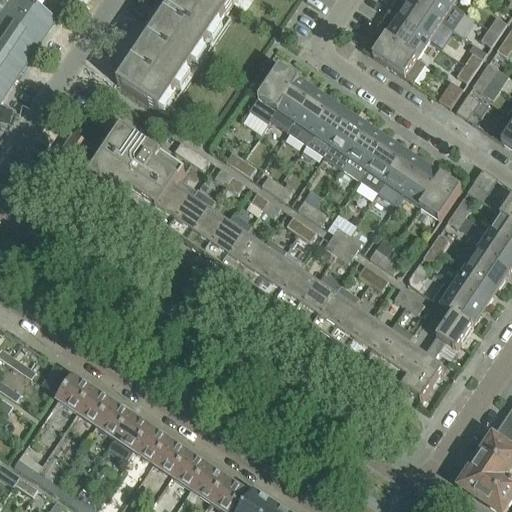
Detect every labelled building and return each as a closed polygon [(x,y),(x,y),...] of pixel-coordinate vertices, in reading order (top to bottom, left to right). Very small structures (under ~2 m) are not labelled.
[(0,0),(0,105),(54,25),(15,0),(0,0)] [(160,116),(225,18),(234,6),(231,4),(233,0),(178,0),(182,2),(128,81),(123,78),(117,87),(160,116)] [(440,0),(412,0),(409,5),(441,27),(462,41),(474,23),(453,9),(440,0)] [(459,0),(440,0),(453,9),(459,0)] [(429,45),(441,27),(409,5),(397,23),(429,45)] [(499,40),(507,28),(497,21),(488,33),(499,40)] [(429,45),(397,23),(385,41),(417,63),(417,62),(429,45)] [(499,40),(488,33),(481,44),(491,51),(499,40)] [(426,68),(417,62),(417,63),(385,41),(372,60),(413,87),(426,68)] [(507,62),(511,54),(511,48),(504,44),(497,55),(507,62)] [(475,75),(483,64),(473,57),(465,68),(475,75)] [(499,74),(489,67),(481,79),(491,86),(499,74)] [(475,75),(465,68),(457,80),(467,87),(475,75)] [(249,116),(268,128),(298,83),(280,71),(249,116)] [(483,98),(491,86),(481,79),(473,91),(483,98)] [(298,83),(270,125),(288,137),(316,95),(298,83)] [(450,112),(463,93),(451,85),(438,104),(450,112)] [(316,95),(288,137),(306,149),(334,107),(316,95)] [(488,110),(469,97),(456,116),(468,124),(473,116),(481,121),(488,110)] [(334,107),(306,149),(324,161),(352,119),(334,107)] [(352,119),(324,161),(342,173),(370,131),(352,119)] [(511,130),(501,146),(511,153),(511,130)] [(370,131),(342,173),(360,186),(388,144),(370,131)] [(121,133),(89,182),(152,224),(173,192),(174,192),(185,176),(121,133)] [(91,151),(73,139),(42,184),(60,196),(91,151)] [(378,198),(406,156),(388,144),(360,186),(378,198)] [(198,156),(182,145),(175,155),(191,166),(198,156)] [(238,174),(244,163),(233,155),(226,166),(238,174)] [(203,174),(210,164),(198,156),(191,166),(203,174)] [(406,156),(378,198),(396,210),(403,200),(424,168),(406,156)] [(256,171),(244,163),(238,174),(249,181),(256,171)] [(421,212),(442,180),(424,168),(403,200),(421,212)] [(226,190),(233,180),(222,172),(215,182),(226,190)] [(488,200),(498,184),(483,173),(467,197),(501,220),(501,219),(511,226),(511,202),(506,212),(488,200)] [(238,198),(245,188),(233,180),(226,190),(238,198)] [(273,198),(280,187),(269,180),(262,190),(273,198)] [(440,225),(461,193),(442,180),(421,212),(440,225)] [(292,195),(280,187),(273,198),(285,206),(292,195)] [(191,204),(174,192),(173,192),(152,224),(170,236),(191,204)] [(262,214),(269,204),(257,196),(251,207),(262,214)] [(466,221),(474,209),(463,202),(455,214),(466,221)] [(187,248),(209,216),(191,204),(170,236),(187,248)] [(274,222),(281,212),(269,204),(262,214),(274,222)] [(309,222),(316,212),(305,204),(298,214),(309,222)] [(328,219),(316,212),(309,222),(321,230),(328,219)] [(466,221),(455,214),(447,226),(458,233),(466,221)] [(205,260),(227,228),(209,216),(187,248),(205,260)] [(227,228),(205,260),(223,272),(245,240),(252,230),(234,218),(227,228)] [(511,226),(501,219),(501,220),(489,237),(511,252),(511,226)] [(298,238),(305,228),(293,220),(286,230),(298,238)] [(317,236),(305,228),(298,238),(310,246),(317,236)] [(343,249),(350,239),(338,231),(331,241),(343,249)] [(511,271),(511,252),(489,237),(477,255),(509,276),(511,271)] [(441,257),(449,245),(439,238),(431,250),(441,257)] [(362,247),(350,239),(343,249),(355,257),(362,247)] [(241,284),(263,252),(245,240),(223,272),(241,284)] [(336,259),(343,249),(331,241),(325,252),(336,259)] [(263,252),(241,284),(259,296),(286,256),(268,244),(263,252)] [(349,268),(355,257),(343,249),(336,259),(349,268)] [(441,257),(431,250),(423,262),(433,268),(441,257)] [(381,270),(388,260),(376,252),(369,262),(381,270)] [(509,276),(477,255),(465,273),(497,294),(509,276)] [(286,256),(259,296),(277,308),(299,276),(304,268),(286,256)] [(400,268),(388,260),(381,270),(393,278),(400,268)] [(421,286),(429,274),(419,268),(411,279),(421,286)] [(370,287),(377,276),(365,269),(359,279),(370,287)] [(497,294),(465,273),(453,291),(485,312),(497,294)] [(296,320),(317,288),(299,276),(277,308),(296,320)] [(389,284),(377,276),(370,287),(382,295),(389,284)] [(313,333),(335,300),(317,288),(296,320),(313,333)] [(335,300),(313,333),(332,345),(353,313),(359,303),(342,291),(335,300)] [(485,312),(453,291),(440,309),(452,318),(472,331),(485,312)] [(406,311),(413,301),(401,293),(394,303),(406,311)] [(418,319),(425,308),(413,301),(406,311),(418,319)] [(452,318),(440,309),(435,317),(447,325),(452,318)] [(349,357),(371,325),(353,313),(332,345),(349,357)] [(456,355),(472,331),(452,318),(447,325),(436,341),(445,347),(456,355)] [(367,369),(389,337),(371,325),(349,357),(367,369)] [(389,337),(367,369),(385,381),(407,349),(413,339),(395,327),(389,337)] [(436,341),(430,351),(439,357),(445,347),(436,341)] [(424,361),(424,360),(407,349),(385,381),(403,393),(424,361)] [(430,351),(424,360),(424,361),(433,366),(439,357),(430,351)] [(36,376),(2,353),(1,354),(0,355),(0,361),(9,368),(32,383),(36,376)] [(444,374),(433,366),(424,361),(403,393),(422,406),(444,374)] [(55,397),(69,377),(55,368),(42,388),(55,397)] [(77,417),(93,393),(73,380),(58,404),(77,417)] [(21,399),(0,384),(0,394),(16,405),(21,399)] [(96,430),(112,406),(93,393),(77,417),(96,430)] [(13,410),(0,401),(0,411),(8,417),(13,410)] [(114,443),(130,419),(112,406),(96,430),(114,443)] [(511,412),(496,437),(511,447),(511,412)] [(126,466),(133,455),(149,431),(130,419),(114,443),(108,453),(126,466)] [(152,468),(168,444),(149,431),(133,455),(152,468)] [(511,447),(496,437),(462,486),(463,487),(464,492),(463,493),(491,511),(505,511),(511,503),(511,447)] [(171,481),(187,457),(168,444),(152,468),(171,481)] [(42,469),(23,456),(14,470),(33,483),(37,476),(42,469)] [(190,494),(207,469),(187,457),(171,481),(190,494)] [(207,469),(190,494),(210,507),(227,483),(207,469)] [(56,489),(37,476),(33,483),(51,496),(56,489)] [(217,511),(234,511),(246,496),(227,483),(210,507),(217,511)] [(75,501),(56,489),(51,496),(70,508),(75,501)] [(271,511),(273,509),(253,496),(242,511),(271,511)] [(90,511),(75,501),(70,508),(75,511),(90,511)]
